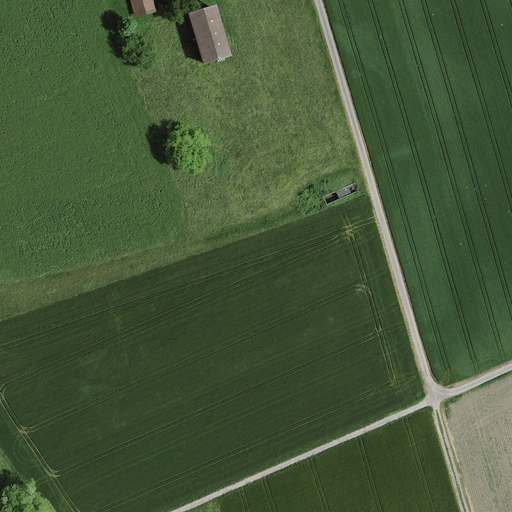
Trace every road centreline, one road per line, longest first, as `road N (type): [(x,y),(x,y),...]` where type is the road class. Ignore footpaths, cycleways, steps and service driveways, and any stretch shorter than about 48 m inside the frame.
road 1 (unclassified): [(318,0),(435,399)]
road 2 (unclassified): [(176,511),(433,400)]
